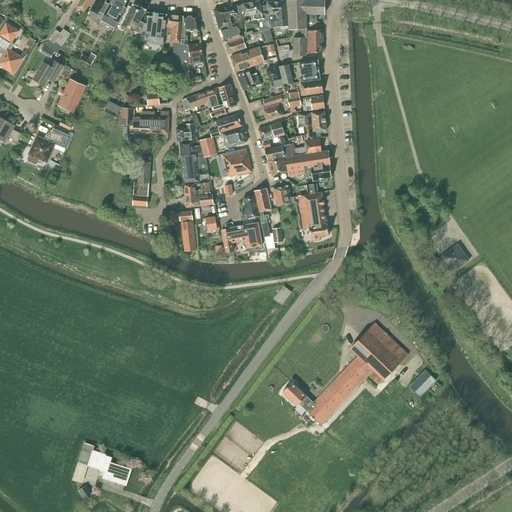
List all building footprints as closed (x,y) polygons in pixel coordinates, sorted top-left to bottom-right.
[(81,0),(76,7),(84,12),(92,0),(81,0)] [(105,2),(106,0),(96,0),(90,11),(98,15),(99,12),(104,15),(109,5),(105,2)] [(118,23),(131,0),(130,0),(111,0),(109,5),(104,15),(101,20),(115,28),(118,23)] [(267,2),(269,15),(270,15),(271,28),(289,26),(287,0),(267,2)] [(290,0),(287,0),(289,26),(289,29),(302,28),(301,37),(307,37),(307,31),(307,21),(316,21),(316,14),(325,14),(325,1),(325,0),(324,0),(290,0)] [(255,20),(262,18),(259,1),(243,4),(245,16),(254,14),(255,20)] [(122,26),(139,33),(144,23),(141,21),(146,10),(133,4),(122,26)] [(236,7),(236,5),(214,10),(219,29),(246,22),(245,16),(243,6),(236,7)] [(259,32),(271,28),(267,6),(261,7),(262,18),(257,19),(259,32)] [(143,35),(141,35),(139,42),(163,44),(167,15),(146,13),(143,35)] [(167,15),(164,35),(171,35),(170,43),(173,43),(181,44),(183,16),(167,15)] [(182,45),(187,45),(188,31),(199,31),(196,16),(184,16),(184,25),(183,25),(182,45)] [(0,53),(3,55),(0,60),(0,65),(13,74),(23,58),(10,51),(14,44),(12,43),(19,31),(6,22),(0,31),(0,53)] [(225,42),(242,36),(238,24),(221,29),(225,42)] [(45,45),(57,53),(61,46),(70,34),(62,30),(60,33),(56,30),(45,45)] [(323,52),(323,30),(307,31),(307,53),(323,52)] [(248,39),(249,39),(248,35),(242,36),(243,37),(226,42),(229,53),(246,48),(244,42),(249,41),(248,39)] [(273,41),(272,35),(258,39),(260,45),(273,41)] [(36,41),(31,37),(26,44),(32,48),(36,41)] [(307,37),(301,37),(294,38),(293,57),(306,56),(307,37)] [(190,69),(190,65),(191,65),(191,63),(188,45),(181,46),(181,44),(173,43),(174,71),(190,69)] [(191,63),(204,62),(201,44),(188,45),(191,63)] [(268,52),(275,50),(273,44),(267,46),(268,52)] [(278,47),(281,59),(290,57),(289,45),(278,47)] [(55,52),(44,46),(40,52),(51,58),(55,52)] [(260,47),(231,57),(236,72),(265,62),(260,47)] [(82,54),(79,59),(90,65),(96,56),(91,53),(89,58),(82,54)] [(57,77),(64,66),(54,60),(50,66),(44,62),(33,79),(45,86),(52,74),(57,77)] [(300,62),(302,79),(300,79),(300,82),(302,81),(302,82),(320,79),(318,60),(300,62)] [(95,64),(92,69),(99,72),(101,67),(95,64)] [(280,66),(284,84),(293,83),(288,65),(280,66)] [(271,69),(274,81),(282,79),(279,67),(271,69)] [(253,75),(251,75),(248,68),(236,72),(239,81),(244,90),(261,85),(256,73),(253,75)] [(167,75),(168,86),(178,85),(177,75),(167,75)] [(73,112),(85,87),(70,80),(59,106),(73,112)] [(300,83),(302,96),(323,93),(321,80),(300,83)] [(222,98),(233,94),(230,84),(218,87),(222,98)] [(204,92),(195,95),(198,106),(208,102),(210,108),(222,104),(218,88),(204,92)] [(301,105),(300,99),(300,96),(298,97),(298,91),(288,93),(289,98),(288,98),(289,107),(301,105)] [(147,94),(148,106),(160,105),(159,93),(147,94)] [(226,113),(225,109),(236,105),(233,94),(222,98),(223,104),(209,109),(212,117),(226,113)] [(198,106),(195,95),(186,99),(182,101),(185,111),(198,106)] [(304,98),(306,111),(325,108),(323,96),(304,98)] [(266,107),(278,103),(276,97),(264,100),(266,107)] [(119,109),(111,103),(106,111),(115,116),(119,109)] [(263,110),(267,120),(282,115),(278,105),(263,110)] [(121,108),(121,126),(133,126),(133,133),(149,133),(150,123),(141,123),(141,118),(134,118),(134,108),(121,108)] [(146,112),(141,112),(141,118),(141,123),(150,123),(149,133),(168,134),(169,124),(168,124),(169,112),(161,111),(161,116),(155,116),(155,112),(146,112)] [(312,113),(314,132),(327,130),(325,111),(312,113)] [(299,114),(300,127),(304,127),(305,140),(313,139),(311,113),(299,114)] [(210,132),(211,137),(212,137),(220,135),(219,133),(220,133),(242,126),(239,114),(216,121),(219,129),(210,132)] [(17,131),(17,132),(13,129),(15,126),(0,117),(0,139),(5,142),(9,136),(13,139),(11,142),(17,145),(23,134),(17,131)] [(198,118),(193,119),(195,128),(201,126),(198,118)] [(258,129),(262,142),(285,135),(281,122),(258,129)] [(180,125),(180,128),(176,129),(177,142),(195,140),(193,124),(180,125)] [(223,134),(227,148),(247,142),(243,128),(223,134)] [(64,136),(52,131),(48,141),(37,136),(27,158),(28,162),(34,165),(37,162),(39,159),(47,163),(55,144),(53,144),(55,140),(61,143),(64,136)] [(282,145),(289,143),(287,136),(280,138),(282,145)] [(212,137),(211,137),(199,140),(200,146),(199,146),(199,148),(201,148),(202,154),(203,154),(203,158),(206,157),(217,155),(212,137)] [(305,142),(306,154),(322,152),(320,139),(305,142)] [(199,148),(199,146),(194,147),(193,142),(188,142),(179,143),(181,157),(202,154),(201,148),(199,148)] [(265,150),(268,160),(272,176),(287,172),(282,154),(285,154),(282,145),(282,144),(265,150)] [(321,180),(321,179),(332,177),(330,165),(331,165),(329,151),(302,155),(296,156),(295,150),(295,146),(284,147),(288,176),(305,174),(305,176),(312,175),(313,181),(321,180)] [(223,154),(228,176),(251,172),(246,149),(223,154)] [(206,157),(203,158),(203,154),(202,154),(181,157),(182,172),(198,170),(198,169),(208,168),(206,157)] [(53,155),(50,161),(57,163),(60,157),(53,155)] [(138,170),(133,169),(132,182),(134,182),(133,195),(133,205),(147,206),(148,197),(149,183),(150,162),(151,162),(151,156),(139,155),(139,161),(138,170)] [(184,183),(200,182),(198,170),(182,172),(184,183)] [(210,193),(209,182),(184,185),(185,196),(196,195),(196,194),(210,193)] [(290,203),(295,202),(294,197),(291,198),(288,186),(273,189),(277,206),(290,204),(290,203)] [(273,243),(282,242),(280,228),(272,229),(272,236),(270,236),(266,218),(269,218),(268,215),(263,216),(263,211),(271,209),(266,188),(254,191),(259,212),(258,212),(259,216),(263,237),(264,237),(269,258),(275,257),(273,243)] [(186,208),(192,207),(197,206),(197,204),(213,202),(212,193),(196,195),(185,196),(186,208)] [(322,193),(299,196),(304,230),(309,229),(311,241),(320,240),(320,237),(329,235),(327,223),(326,224),(322,193)] [(243,216),(243,220),(248,219),(248,218),(259,216),(258,212),(255,195),(243,197),(247,215),(243,216)] [(192,219),(192,211),(180,213),(180,221),(184,220),(185,230),(182,230),(185,251),(196,250),(193,229),(192,220),(192,219)] [(215,216),(205,218),(208,231),(217,229),(215,216)] [(232,243),(245,240),(247,249),(261,246),(257,223),(229,228),(232,243)] [(221,230),(225,253),(234,251),(232,243),(229,228),(221,230)] [(420,252),(430,266),(437,261),(444,272),(451,268),(453,271),(468,260),(457,244),(436,259),(428,247),(420,252)] [(222,245),(215,246),(216,254),(223,253),(222,245)] [(274,299),(282,305),(291,292),(283,286),(274,299)] [(292,382),(282,392),(297,406),(299,404),(306,410),(305,411),(321,425),(373,370),(378,376),(383,380),(408,354),(375,323),(350,349),(358,356),(313,403),(292,382)] [(431,374),(426,368),(410,384),(416,390),(431,374)] [(376,378),(378,376),(373,370),(321,425),(339,443),(390,390),(376,378)] [(105,457),(105,455),(93,451),(88,466),(100,470),(100,471),(106,473),(104,478),(125,485),(130,470),(109,463),(110,458),(105,457)] [(83,488),(78,491),(85,501),(89,498),(83,488)]
